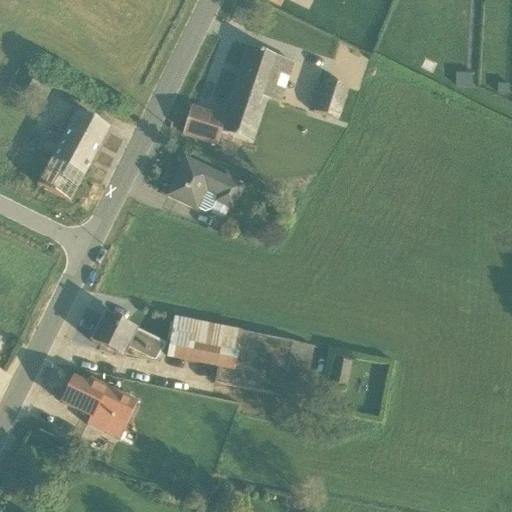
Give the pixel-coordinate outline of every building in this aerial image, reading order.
[(220,119),(190,109),(181,135),(212,145),(216,132),(254,145),(268,102),(278,105),(291,64),(244,49),(220,119)] [(346,89),(319,81),(310,113),(337,121),(346,89)] [(76,113),(59,144),(91,160),(107,130),(76,113)] [(91,160),(59,144),(36,188),(68,204),(91,160)] [(241,188),(182,161),(165,199),(208,219),(214,206),(229,213),(241,188)] [(165,345),(102,318),(89,347),(125,363),(127,360),(154,365),(165,345)] [(313,349),(173,319),(164,360),(216,371),(214,383),(302,401),(313,349)] [(351,365),(334,361),(329,383),(346,386),(351,365)] [(89,383),(86,389),(71,381),(59,405),(91,421),(92,419),(111,428),(104,442),(127,454),(134,439),(123,433),(136,407),(89,383)]
